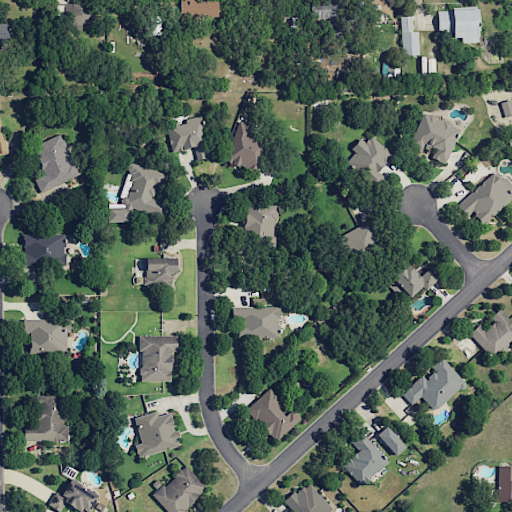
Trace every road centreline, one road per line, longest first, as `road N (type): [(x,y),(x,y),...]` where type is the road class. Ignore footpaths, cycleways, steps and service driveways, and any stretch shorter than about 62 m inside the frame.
road 1 (residential): [(511,253),(228,511)]
road 2 (residential): [(259,484),(228,450),(206,393),(205,205)]
